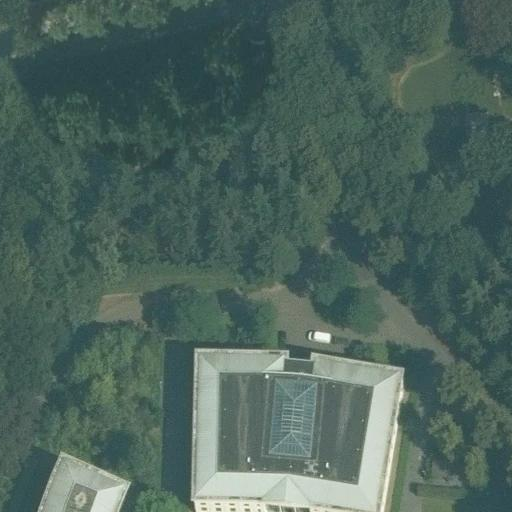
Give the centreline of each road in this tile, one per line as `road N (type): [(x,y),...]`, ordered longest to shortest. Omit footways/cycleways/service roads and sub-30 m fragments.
road 1 (unknown): [(0,472),(76,340),(110,317),(148,305),(282,299),(355,233)]
road 2 (unclassified): [(266,0),(389,320)]
road 3 (tertiary): [(0,66),(260,0)]
road 4 (unknown): [(165,511),(176,306)]
road 5 (unknown): [(408,511),(428,352)]
road 6 (unknown): [(511,330),(407,330),(428,352)]
